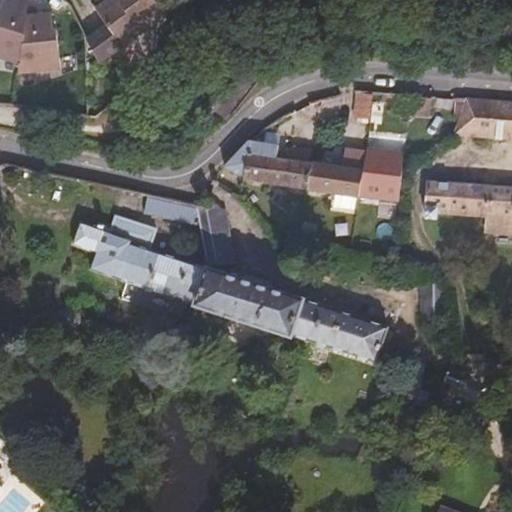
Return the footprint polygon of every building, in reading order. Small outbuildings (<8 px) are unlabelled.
[(161,18),(149,0),(108,0),(92,13),(104,30),(85,44),(99,72),(122,55),(119,49),(161,18)] [(253,88),(249,85),(238,79),(213,113),(226,122),(253,88)] [(429,99),(369,95),(369,100),(402,103),(401,112),(428,114),(429,99)] [(511,104),(471,102),(461,122),(454,136),(511,140),(511,104)] [(471,102),(465,102),(457,118),(462,120),(471,102)] [(382,140),(380,154),(406,158),(407,143),(382,140)] [(249,145),(225,173),(244,182),(243,184),(358,200),(400,206),(406,164),(406,158),(380,154),(369,153),(365,176),(276,164),(277,149),(249,145)] [(511,235),(511,183),(431,174),(426,220),(437,222),(439,211),(487,216),(486,232),(511,235)] [(195,207),(153,199),(148,217),(201,227),(199,219),(195,207)] [(201,305),(213,269),(153,249),(161,227),(123,213),(118,225),(91,215),(81,243),(101,251),(96,269),(201,305)] [(199,219),(201,227),(212,267),(214,267),(234,262),(221,215),(199,219)] [(381,254),(380,264),(395,269),(396,255),(381,254)] [(392,329),(213,269),(201,305),(200,307),(293,338),(296,335),(335,348),(379,364),(392,329)] [(468,326),(442,294),(427,306),(453,339),(468,326)] [(80,322),(83,316),(79,308),(73,307),(66,311),(64,318),(68,324),(74,327),(80,322)] [(419,427),(424,413),(403,405),(398,418),(419,427)]
